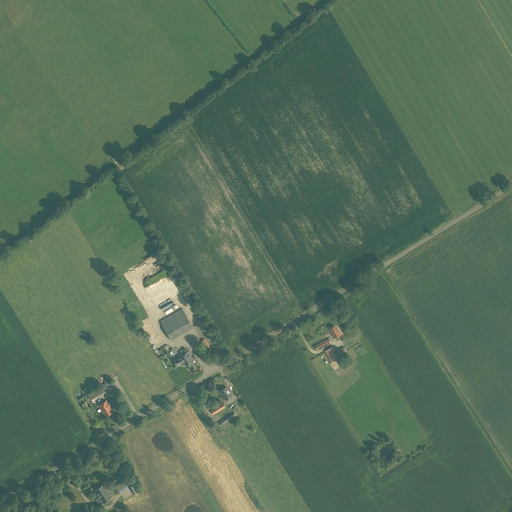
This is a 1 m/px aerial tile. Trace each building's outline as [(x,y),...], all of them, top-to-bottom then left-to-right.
[(134,258),(126,262),(129,268),(137,265),(134,258)] [(187,317),(182,308),(160,321),(171,340),(193,327),(189,320),(190,319),(189,316),(187,317)] [(348,333),(358,327),(355,322),(345,328),(348,333)] [(335,338),(341,334),(336,325),(329,328),(335,338)] [(317,350),(331,342),(328,338),(315,345),(317,350)] [(209,347),(205,339),(201,341),(202,343),(202,344),(203,346),(204,346),(205,349),(209,347)] [(336,355),(333,350),(334,349),(332,347),(325,351),(332,363),(340,358),(337,354),(336,355)] [(179,356),(183,362),(185,366),(193,362),(191,359),(192,358),(188,351),(179,356)] [(177,365),(183,362),(179,356),(174,360),(177,365)] [(90,400),(108,389),(105,383),(86,394),(90,400)] [(229,392),(226,387),(220,391),(225,400),(233,396),(230,391),(229,392)] [(105,416),(112,411),(109,407),(110,406),(106,401),(98,406),(103,413),(103,412),(105,416)] [(213,415),(225,407),(223,403),(210,411),(213,415)] [(221,426),(236,415),(233,411),(218,423),(221,426)] [(120,493),(128,488),(124,480),(115,486),(120,493)] [(107,491),(103,485),(95,490),(98,493),(97,494),(103,503),(112,498),(107,491)] [(133,495),(138,491),(134,485),(129,488),(133,495)]
